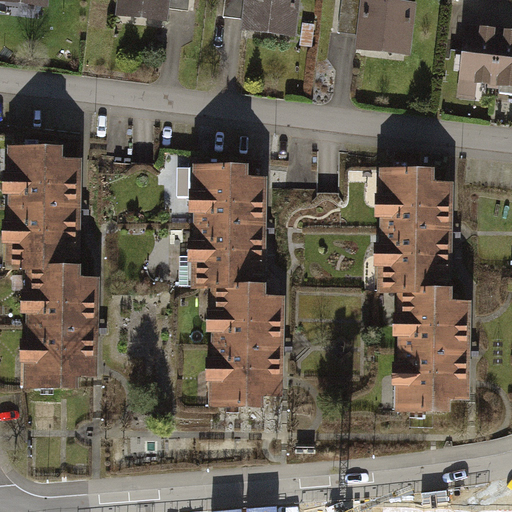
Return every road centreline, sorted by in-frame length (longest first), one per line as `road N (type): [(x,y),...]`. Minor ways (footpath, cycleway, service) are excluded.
road 1 (residential): [(0,81),(511,141)]
road 2 (residential): [(0,510),(511,463)]
